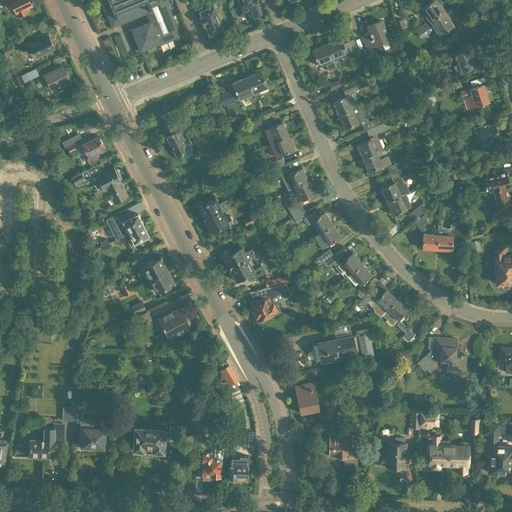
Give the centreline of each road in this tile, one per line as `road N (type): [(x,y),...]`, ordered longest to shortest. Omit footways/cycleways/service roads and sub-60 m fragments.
road 1 (residential): [(277,32),(345,198),(418,281),(458,307),(511,317)]
road 2 (secondary): [(250,363),(112,102)]
road 3 (unclassified): [(0,505),(210,511)]
road 4 (secondary): [(277,499),(285,465),(281,423),(268,383),(250,363)]
road 5 (secondary): [(250,363),(277,499)]
